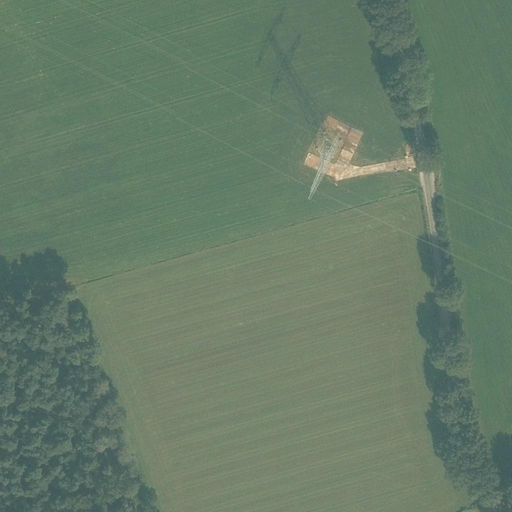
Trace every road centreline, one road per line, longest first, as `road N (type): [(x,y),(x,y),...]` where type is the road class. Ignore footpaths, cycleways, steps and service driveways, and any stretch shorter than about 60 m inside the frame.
road 1 (unclassified): [(492,511),(466,455),(418,106),(386,0)]
road 2 (track): [(0,278),(43,273),(62,284),(152,511)]
